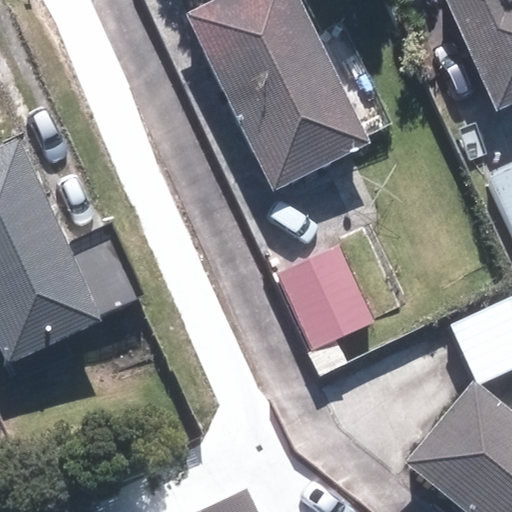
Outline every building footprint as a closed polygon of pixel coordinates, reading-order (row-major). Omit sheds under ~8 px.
[(287,0),(223,0),(185,19),(271,193),(361,149),(287,0)] [(511,0),(439,0),(488,112),(511,101),(511,0)] [(6,150),(0,152),(0,350),(5,362),(88,324),(6,150)] [(511,171),(488,182),(511,233),(511,171)] [(369,324),(334,250),(277,277),(313,350),(369,324)] [(511,301),(449,331),(474,386),(511,368),(511,301)] [(511,511),(511,424),(468,388),(403,467),(457,511),(511,511)] [(246,511),(239,498),(209,511),(246,511)]
